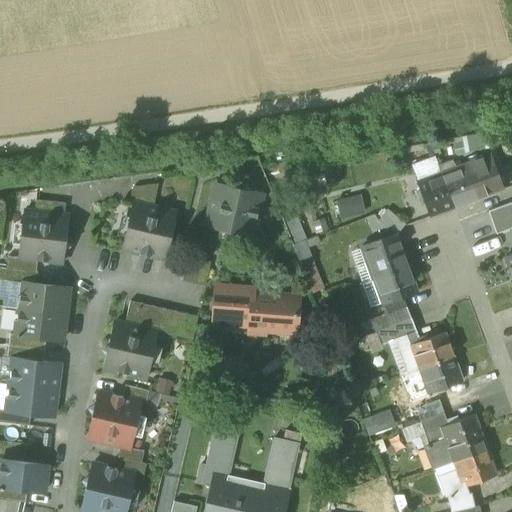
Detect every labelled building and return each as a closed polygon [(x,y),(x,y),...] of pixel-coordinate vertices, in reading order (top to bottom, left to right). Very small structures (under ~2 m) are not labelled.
[(486,134),(461,138),(464,154),(489,149),(486,134)] [(490,155),(464,164),(477,199),(503,190),(490,155)] [(411,166),(417,182),(440,173),(437,166),(434,158),(411,166)] [(437,166),(440,173),(455,167),(451,160),(437,166)] [(453,208),(477,199),(464,164),(455,167),(440,173),(453,208)] [(279,172),(265,174),(293,244),(306,239),(279,172)] [(453,208),(440,173),(417,182),(430,216),(453,208)] [(205,226),(252,237),(261,194),(248,191),(245,186),(240,189),(215,183),(205,226)] [(132,203),(152,208),(157,184),(132,188),(129,202),(132,203)] [(360,196),(336,201),(340,220),(364,214),(360,196)] [(34,213),(63,216),(65,204),(35,201),(34,213)] [(511,202),(487,212),(495,234),(511,228),(511,202)] [(122,249),(164,259),(167,246),(173,243),(169,238),(175,213),(152,208),(132,203),(122,249)] [(37,261),(62,264),(63,250),(68,247),(64,242),(67,217),(63,216),(34,213),(24,211),(18,258),(18,259),(37,261)] [(395,235),(396,236),(396,235),(405,225),(387,211),(378,222),(395,235)] [(384,250),(399,244),(396,235),(396,236),(395,235),(381,240),(384,250)] [(355,267),(362,285),(408,269),(399,244),(384,250),(381,240),(360,248),(361,249),(364,258),(366,263),(355,267)] [(304,241),(292,245),(302,268),(313,263),(304,241)] [(350,253),(355,267),(366,263),(361,249),(350,253)] [(7,257),(6,269),(35,273),(37,261),(18,259),(18,258),(7,257)] [(182,281),(204,287),(207,275),(210,263),(187,258),(182,281)] [(313,263),(302,268),(312,294),(323,289),(313,263)] [(37,273),(35,273),(6,269),(0,268),(0,280),(35,285),(37,273)] [(416,292),(408,269),(362,285),(370,308),(381,304),(381,305),(400,298),(402,297),(416,292)] [(18,309),(64,315),(68,289),(35,285),(0,280),(0,300),(3,300),(2,308),(18,309)] [(252,290),(216,287),(214,323),(249,326),(249,330),(295,333),(297,297),(252,294),(252,290)] [(384,310),(402,304),(400,298),(381,305),(384,310)] [(157,332),(192,340),(197,317),(130,301),(124,325),(157,332)] [(410,319),(406,306),(403,307),(402,304),(384,310),(385,314),(381,316),(386,328),(410,319)] [(45,339),(61,341),(64,315),(18,309),(15,335),(45,339)] [(375,332),(386,328),(381,316),(371,320),(375,332)] [(411,319),(410,319),(386,328),(375,332),(380,345),(391,341),(416,332),(411,319)] [(103,368),(146,378),(157,332),(124,325),(114,322),(108,347),(103,350),(106,355),(103,368)] [(403,375),(417,369),(453,357),(445,333),(420,341),(416,332),(391,341),(403,375)] [(44,351),(45,339),(15,335),(9,335),(8,347),(44,351)] [(12,359),(42,363),(44,351),(8,347),(6,359),(12,359)] [(12,359),(6,359),(0,357),(0,384),(9,385),(12,359)] [(236,361),(215,357),(210,378),(232,382),(236,361)] [(462,380),(453,357),(417,369),(423,385),(426,393),(462,380)] [(12,359),(9,385),(6,412),(30,414),(52,417),(56,391),(59,365),(42,363),(12,359)] [(238,383),(242,362),(236,361),(232,382),(238,383)] [(9,385),(0,384),(0,410),(6,412),(9,385)] [(430,403),(426,393),(423,385),(407,391),(414,410),(415,409),(430,403)] [(140,402),(145,404),(148,392),(125,386),(122,398),(140,402)] [(120,446),(130,449),(140,402),(122,398),(97,392),(94,406),(89,409),(92,414),(87,439),(120,446)] [(415,409),(420,422),(443,413),(438,400),(430,403),(415,409)] [(0,423),(28,427),(30,414),(6,412),(0,410),(0,423)] [(395,427),(389,410),(363,421),(370,437),(395,427)] [(447,425),(443,413),(420,422),(401,430),(406,442),(410,441),(425,435),(428,445),(443,440),(441,434),(453,430),(451,424),(447,425)] [(425,446),(434,470),(452,464),(487,451),(474,415),(451,424),(453,430),(441,434),(443,440),(428,445),(425,446)] [(208,446),(233,451),(238,430),(213,425),(208,446)] [(418,449),(425,446),(428,445),(425,435),(410,441),(418,449)] [(272,438),(262,484),(288,490),(299,444),(272,438)] [(117,458),(118,459),(141,464),(143,452),(130,449),(120,446),(117,458)] [(195,483),(215,487),(216,486),(225,488),(226,483),(233,451),(208,446),(204,466),(199,465),(195,483)] [(487,451),(452,464),(460,483),(463,482),(465,486),(496,474),(487,451)] [(146,465),(141,464),(118,459),(115,470),(134,475),(143,477),(146,465)] [(0,487),(27,491),(43,493),(46,467),(0,461),(0,487)] [(466,490),(465,486),(463,482),(460,483),(452,464),(434,470),(444,498),(446,497),(463,491),(466,490)] [(85,511),(125,511),(134,475),(115,470),(91,465),(88,478),(83,481),(86,486),(81,511),(85,511)] [(284,511),(290,490),(288,490),(262,484),(260,491),(226,483),(225,488),(216,486),(215,487),(209,511),(284,511)] [(0,500),(25,503),(27,491),(0,487),(0,500)] [(447,499),(450,511),(454,511),(474,507),(471,493),(467,494),(466,490),(463,491),(446,497),(447,499)] [(173,502),(170,511),(195,511),(196,507),(173,502)]
